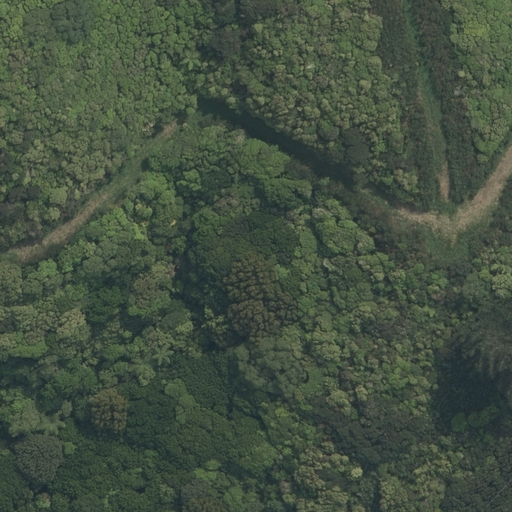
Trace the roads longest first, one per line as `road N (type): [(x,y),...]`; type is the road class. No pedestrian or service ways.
road 1 (track): [(511,157),(474,200),(441,216),(384,198),(235,117),(203,126),(140,164),(80,222),(0,252)]
road 2 (track): [(389,511),(390,501),(440,451),(454,395),(422,50),(397,0)]
